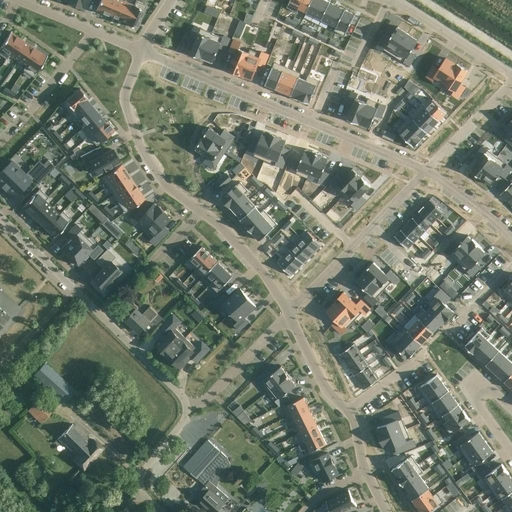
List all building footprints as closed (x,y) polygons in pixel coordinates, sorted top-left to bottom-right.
[(76,0),(74,5),(81,8),(81,6),(86,8),(89,0),(76,0)] [(100,0),(96,11),(108,16),(114,0),(100,0)] [(121,0),(114,0),(108,16),(117,20),(125,1),(121,0)] [(290,0),(289,3),(287,8),(297,13),(299,8),(302,0),(290,0)] [(302,0),(299,8),(306,12),(312,0),(302,0)] [(312,0),(306,12),(307,12),(314,16),(321,0),(312,0)] [(325,0),(321,0),(314,16),(321,19),(330,2),(325,0)] [(125,1),(117,20),(126,23),(126,24),(134,5),(125,1)] [(134,5),(126,24),(137,28),(146,5),(136,1),(134,5)] [(330,2),(321,19),(322,20),(322,19),(329,23),(338,6),(330,2)] [(338,6),(329,23),(336,26),(337,27),(345,9),(338,6)] [(336,26),(334,31),(345,36),(347,32),(355,14),(345,10),(345,9),(337,27),(336,26)] [(195,25),(190,37),(196,40),(190,52),(190,53),(202,58),(202,57),(212,33),(212,34),(213,33),(195,25)] [(385,34),(376,48),(382,52),(384,49),(394,55),(408,33),(398,27),(397,26),(390,38),(385,34)] [(7,37),(0,47),(0,54),(7,59),(10,55),(9,55),(20,39),(11,33),(11,32),(7,37)] [(212,33),(202,57),(202,58),(212,62),(213,62),(219,48),(225,50),(228,45),(230,38),(224,35),(223,38),(212,34),(212,33)] [(408,33),(394,55),(410,66),(416,55),(411,51),(418,40),(418,39),(418,40),(408,33)] [(20,39),(9,55),(10,55),(18,61),(29,45),(20,39)] [(235,54),(229,69),(241,74),(240,74),(249,53),(248,53),(238,49),(241,42),(234,39),(229,51),(235,54)] [(29,45),(18,61),(26,66),(26,67),(37,50),(29,45)] [(249,53),(240,74),(241,74),(252,78),(258,64),(264,66),(269,54),(262,52),(261,54),(250,49),(248,53),(249,53)] [(26,66),(23,70),(33,77),(47,56),(46,56),(37,50),(26,67),(26,66)] [(434,66),(427,77),(433,80),(436,76),(445,82),(445,83),(457,65),(457,64),(451,61),(447,58),(439,69),(434,66)] [(275,62),(265,84),(266,85),(266,84),(276,88),(283,71),(285,66),(275,62)] [(445,82),(445,83),(455,90),(452,94),(458,98),(465,87),(460,83),(468,71),(457,64),(457,65),(445,83),(445,82)] [(283,71),(276,88),(284,92),(291,74),(293,70),(285,66),(283,71)] [(291,74),(284,92),(291,95),(299,77),(301,73),(293,70),(291,74)] [(372,74),(369,80),(375,83),(378,76),(372,74)] [(299,98),(298,98),(309,103),(317,85),(319,80),(308,76),(306,80),(299,98)] [(299,77),(291,95),(299,98),(306,80),(299,77)] [(79,88),(61,104),(69,113),(86,99),(87,98),(79,88)] [(351,91),(346,103),(352,105),(347,118),(347,119),(359,124),(359,123),(358,123),(367,102),(356,98),(358,93),(351,91)] [(367,102),(358,123),(359,123),(369,127),(369,128),(370,128),(375,115),(381,118),(386,106),(379,103),(368,98),(367,102)] [(426,106),(425,107),(439,120),(440,120),(439,120),(446,112),(447,113),(447,112),(433,98),(433,99),(426,106)] [(86,99),(69,113),(76,121),(79,118),(92,106),(86,99)] [(422,103),(416,109),(433,126),(439,120),(425,107),(426,106),(422,103)] [(92,106),(79,118),(85,125),(86,125),(99,114),(92,106)] [(416,109),(410,116),(413,119),(414,119),(428,132),(433,126),(416,109)] [(85,125),(82,128),(86,133),(89,136),(105,122),(99,114),(86,125),(85,125)] [(408,124),(408,125),(422,138),(427,132),(428,132),(414,119),(413,119),(408,124)] [(105,122),(89,136),(96,145),(114,130),(106,121),(105,122)] [(405,121),(397,130),(400,133),(414,147),(422,139),(423,138),(422,138),(408,125),(408,124),(405,121)] [(209,127),(203,138),(225,152),(231,143),(235,136),(224,130),(221,135),(210,128),(209,127)] [(247,129),(242,141),(248,143),(253,131),(247,129)] [(252,141),(247,153),(265,160),(275,135),(269,132),(268,133),(263,131),(261,137),(258,143),(252,141)] [(275,135),(265,160),(282,167),(287,155),(281,153),(286,141),(281,139),(282,138),(275,135)] [(202,139),(196,149),(207,156),(204,161),(214,168),(218,162),(224,153),(225,152),(203,138),(202,139)] [(65,143),(61,146),(65,151),(69,148),(65,143)] [(472,170),(471,171),(482,179),(482,178),(497,157),(482,146),(475,156),(480,159),(472,170)] [(91,151),(80,156),(84,164),(87,168),(92,165),(97,174),(119,162),(118,159),(119,158),(115,151),(113,152),(112,149),(101,156),(96,148),(91,151)] [(295,159),(290,171),(308,178),(309,174),(309,173),(318,153),(311,150),(311,151),(306,149),(307,149),(306,149),(300,161),(295,159)] [(76,154),(73,150),(67,154),(71,158),(76,154)] [(318,153),(309,173),(320,178),(318,182),(325,185),(330,173),(324,171),(329,158),(328,158),(324,156),(324,155),(318,153)] [(511,167),(497,157),(482,178),(491,185),(492,185),(500,174),(505,178),(511,168),(511,167)] [(48,160),(43,164),(32,177),(33,178),(39,183),(55,167),(48,160)] [(11,161),(0,172),(0,184),(14,198),(31,181),(11,161)] [(122,164),(101,178),(107,187),(128,173),(122,164)] [(339,174),(330,183),(343,196),(362,177),(353,168),(343,178),(339,174)] [(128,173),(107,187),(113,195),(133,182),(128,173)] [(227,174),(218,182),(222,187),(232,179),(227,174)] [(254,175),(250,179),(254,183),(255,184),(259,180),(258,180),(254,175)] [(362,177),(343,196),(357,209),(366,200),(361,195),(371,186),(362,177)] [(133,182),(113,195),(119,204),(139,190),(133,182)] [(241,182),(222,198),(230,207),(231,207),(230,206),(244,193),(245,194),(248,190),(241,182)] [(511,182),(500,194),(501,195),(507,200),(511,194),(511,182)] [(25,204),(22,207),(23,207),(31,215),(45,200),(45,201),(48,197),(40,189),(25,204)] [(139,190),(119,204),(125,213),(145,199),(139,190)] [(244,193),(230,206),(231,207),(236,212),(250,199),(245,194),(244,193)] [(250,199),(236,212),(241,218),(242,219),(255,207),(256,206),(256,205),(250,199)] [(430,199),(424,206),(437,218),(443,212),(430,199)] [(45,200),(31,215),(38,222),(52,208),(45,201),(45,200)] [(138,211),(129,220),(134,225),(136,222),(145,230),(148,227),(164,210),(159,205),(158,206),(154,203),(143,215),(138,211)] [(283,203),(279,207),(280,208),(284,212),(288,208),(283,204),(283,203)] [(98,209),(92,204),(87,209),(93,214),(98,209)] [(422,208),(418,212),(431,224),(437,218),(424,206),(422,208)] [(241,218),(240,219),(241,220),(246,225),(247,226),(261,213),(260,213),(255,207),(242,219),(241,218)] [(52,208),(38,222),(46,229),(59,215),(59,214),(52,208)] [(246,225),(246,226),(252,233),(253,232),(252,232),(270,216),(264,209),(260,213),(261,213),(247,226),(246,225)] [(164,210),(148,227),(156,234),(150,240),(155,245),(164,236),(160,232),(171,219),(168,216),(169,215),(164,210)] [(59,215),(46,229),(54,236),(53,237),(54,237),(67,224),(71,219),(62,211),(59,214),(59,215)] [(418,212),(413,218),(425,230),(431,224),(418,212)] [(270,216),(252,232),(253,232),(259,240),(260,240),(278,224),(270,216)] [(411,219),(407,224),(420,236),(423,232),(425,230),(413,218),(411,219)] [(72,238),(61,249),(69,257),(88,238),(80,231),(81,229),(76,224),(67,233),(72,238)] [(405,225),(401,230),(414,242),(420,236),(407,224),(405,225)] [(117,238),(123,232),(118,227),(112,233),(117,238)] [(399,232),(395,236),(408,249),(414,242),(401,230),(399,232)] [(307,232),(302,238),(315,251),(320,245),(321,246),(322,245),(308,232),(307,232)] [(449,245),(443,252),(448,257),(450,255),(458,263),(477,243),(473,239),(472,239),(468,236),(468,235),(458,245),(454,241),(449,245)] [(88,238),(69,257),(78,265),(89,254),(93,259),(102,250),(97,245),(96,246),(88,238)] [(302,238),(296,244),(309,257),(315,251),(302,238)] [(107,240),(102,244),(107,249),(111,244),(107,240)] [(477,243),(458,263),(472,276),(481,267),(476,262),(486,253),(485,252),(482,249),(482,248),(477,243)] [(290,250),(304,264),(304,263),(303,263),(309,257),(296,244),(290,250)] [(137,255),(141,250),(137,246),(132,251),(137,255)] [(202,246),(188,260),(197,268),(197,269),(211,254),(203,247),(202,246)] [(104,268),(93,279),(103,289),(121,271),(111,261),(115,257),(107,249),(104,253),(96,261),(102,267),(104,268)] [(290,251),(284,256),(297,269),(303,263),(304,264),(290,250),(290,251)] [(197,268),(195,270),(203,277),(218,262),(211,254),(197,269),(197,268)] [(279,262),(278,263),(291,275),(292,275),(297,269),(284,256),(279,262)] [(218,262),(203,277),(210,285),(225,269),(218,262)] [(373,262),(364,271),(364,272),(365,271),(384,290),(392,281),(395,284),(399,279),(390,270),(386,274),(374,262),(373,262)] [(425,263),(422,267),(427,272),(425,274),(437,285),(442,280),(425,263)] [(225,269),(210,285),(218,292),(233,276),(232,275),(232,276),(225,269)] [(357,280),(356,280),(368,292),(364,297),(373,306),(378,301),(376,298),(384,290),(365,271),(364,272),(357,280)] [(427,276),(423,281),(426,284),(431,279),(427,276)] [(444,281),(440,286),(443,290),(448,284),(444,281)] [(511,281),(507,287),(502,292),(510,300),(511,298),(511,281)] [(224,294),(215,302),(219,308),(221,306),(229,315),(230,314),(230,313),(248,297),(240,289),(229,299),(224,294)] [(436,295),(427,303),(431,306),(445,319),(445,320),(453,312),(445,304),(450,298),(441,289),(436,295)] [(344,292),(335,302),(336,302),(355,320),(363,311),(365,314),(370,309),(361,300),(357,304),(344,292)] [(248,297),(230,313),(230,314),(238,322),(234,325),(239,330),(249,322),(244,317),(256,306),(248,297)] [(486,300),(483,304),(487,308),(491,304),(486,300)] [(335,302),(327,311),(337,320),(332,325),(342,334),(355,320),(336,302),(335,302)] [(134,303),(126,311),(130,315),(126,320),(140,332),(144,328),(150,334),(164,319),(150,307),(142,314),(136,309),(138,307),(134,303)] [(380,305),(375,310),(383,317),(387,312),(380,305)] [(426,312),(425,312),(439,325),(445,320),(445,319),(431,306),(426,312)] [(422,308),(416,315),(419,319),(419,318),(433,332),(434,331),(439,325),(425,312),(426,312),(422,308)] [(0,326),(9,317),(5,313),(3,315),(0,311),(0,326)] [(168,356),(186,338),(175,327),(180,322),(173,315),(164,324),(161,328),(166,333),(155,344),(168,356)] [(490,315),(486,318),(491,323),(495,319),(490,315)] [(383,318),(378,322),(382,326),(386,321),(383,318)] [(419,319),(414,324),(427,338),(433,332),(419,318),(419,319)] [(369,319),(362,326),(367,332),(375,324),(369,319)] [(408,330),(422,344),(422,343),(427,338),(414,324),(408,330)] [(405,327),(399,333),(402,336),(416,350),(416,349),(421,344),(422,344),(408,330),(405,327)] [(479,331),(465,345),(474,354),(474,353),(487,339),(490,336),(485,330),(482,328),(479,331)] [(391,341),(386,346),(396,355),(400,350),(408,358),(417,350),(416,349),(416,350),(402,336),(399,333),(391,341)] [(196,348),(186,338),(168,356),(180,368),(191,357),(197,362),(209,349),(202,342),(196,348)] [(487,339),(474,353),(480,358),(493,344),(487,339)] [(355,343),(340,354),(340,355),(340,354),(345,361),(360,351),(355,344),(355,343)] [(493,344),(480,358),(486,364),(499,350),(493,344)] [(499,350),(486,364),(486,365),(486,364),(492,370),(505,356),(499,350)] [(360,351),(345,361),(350,368),(365,357),(360,351)] [(505,356),(492,370),(498,376),(511,362),(505,356)] [(365,357),(350,368),(355,374),(354,375),(354,376),(370,364),(369,364),(365,357)] [(511,362),(498,376),(504,381),(511,373),(511,362)] [(74,389),(45,363),(34,376),(62,402),(74,389)] [(370,364),(354,376),(355,375),(360,382),(374,371),(370,365),(370,364)] [(267,370),(257,378),(268,392),(289,375),(286,372),(282,367),(281,366),(271,375),(267,370)] [(374,371),(360,382),(365,388),(364,389),(364,390),(380,378),(379,378),(374,371)] [(421,385),(418,388),(424,397),(444,383),(437,374),(421,385)] [(289,375),(268,392),(279,406),(290,398),(286,393),(296,385),(296,384),(295,384),(291,379),(292,379),(289,375)] [(444,383),(424,397),(429,404),(448,390),(444,383)] [(448,390),(429,404),(434,411),(453,397),(449,391),(448,390)] [(303,397),(284,407),(289,417),(293,415),(293,414),(308,406),(303,397)] [(453,397),(434,411),(439,418),(443,415),(458,404),(454,397),(453,397)] [(39,399),(28,411),(41,424),(52,412),(39,399)] [(458,404),(443,415),(447,421),(448,422),(463,411),(463,410),(458,404)] [(237,416),(244,411),(245,410),(241,405),(232,412),(237,416)] [(308,406),(293,414),(293,415),(297,423),(313,416),(308,406)] [(447,421),(443,424),(450,434),(454,431),(470,420),(463,410),(463,411),(448,422),(447,421)] [(252,420),(244,411),(237,416),(245,424),(252,420)] [(383,425),(377,427),(379,432),(378,432),(381,439),(406,429),(402,419),(402,418),(399,411),(387,416),(390,422),(383,425)] [(313,416),(297,423),(298,424),(301,432),(302,432),(317,425),(313,416)] [(91,441),(72,423),(58,437),(64,443),(65,442),(76,453),(72,457),(83,468),(103,447),(94,438),(91,441)] [(301,432),(297,434),(302,444),(306,442),(322,434),(317,425),(302,432),(301,432)] [(406,429),(381,439),(384,446),(385,445),(387,450),(393,448),(401,444),(404,450),(416,445),(413,439),(411,440),(411,439),(406,429)] [(464,434),(454,442),(458,447),(465,457),(486,442),(479,432),(479,431),(468,439),(464,434)] [(302,444),(299,446),(304,455),(311,451),(319,447),(326,443),(322,434),(306,442),(302,444)] [(208,440),(185,466),(198,477),(204,469),(210,475),(211,474),(220,478),(231,466),(227,458),(228,457),(227,457),(209,440),(208,440)] [(486,442),(465,457),(472,466),(476,472),(486,465),(483,460),(494,452),(493,451),(486,442)] [(315,475),(320,473),(324,481),(339,473),(328,453),(309,462),(315,475)] [(412,455),(392,469),(393,470),(398,478),(399,479),(418,465),(412,455)] [(489,465),(478,473),(488,487),(492,484),(508,473),(509,473),(508,473),(502,463),(492,470),(489,465)] [(398,478),(404,486),(404,485),(419,474),(420,475),(423,472),(418,465),(399,479),(398,478)] [(291,472),(296,476),(300,471),(294,467),(291,472)] [(159,481),(174,488),(178,480),(163,472),(159,481)] [(492,484),(488,487),(493,494),(497,491),(511,480),(511,478),(508,473),(492,484)] [(419,474),(404,485),(404,486),(409,492),(424,481),(420,475),(419,474)] [(202,487),(195,495),(200,499),(199,500),(212,511),(215,511),(224,501),(229,496),(217,486),(209,479),(202,487)] [(511,480),(497,491),(493,494),(499,501),(503,498),(502,498),(511,490),(511,480)] [(424,481),(409,492),(413,499),(414,499),(428,488),(428,489),(430,488),(429,487),(429,488),(424,481)] [(413,499),(412,500),(413,500),(418,507),(433,495),(428,489),(428,488),(414,499),(413,499)] [(331,510),(326,511),(342,511),(349,509),(356,505),(356,506),(357,506),(349,490),(348,490),(349,491),(327,501),(326,501),(331,510)] [(511,490),(502,498),(503,498),(507,504),(507,505),(511,501),(511,490)] [(433,495),(418,507),(421,511),(429,511),(444,502),(437,492),(433,495)] [(507,504),(503,507),(506,511),(511,511),(511,501),(507,505),(507,504)] [(271,511),(286,511),(277,503),(270,511),(271,511)]
